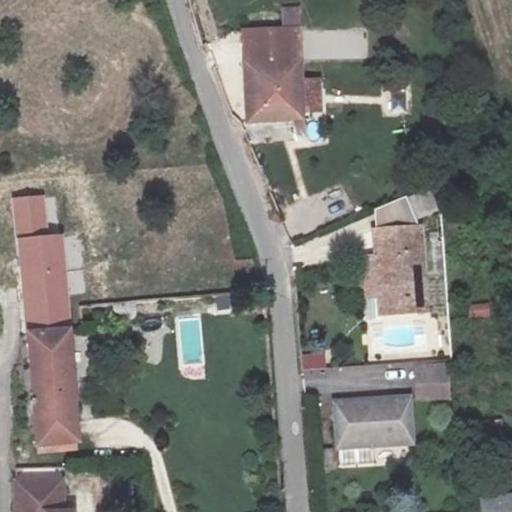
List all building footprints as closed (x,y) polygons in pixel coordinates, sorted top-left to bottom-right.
[(244,135),(303,132),(301,106),(298,51),(298,43),(249,45),(249,37),(239,38),(244,135)] [(289,139),(291,150),(306,148),(304,138),(289,139)] [(379,208),(388,229),(438,208),(430,187),(379,208)] [(11,205),(27,340),(69,337),(67,315),(80,314),(79,297),(64,299),(61,243),(43,244),(39,202),(11,205)] [(422,232),(374,235),(380,324),(428,321),(422,232)] [(465,306),(466,319),(490,317),(489,304),(465,306)] [(204,360),(202,317),(181,318),(183,361),(204,360)] [(69,337),(27,340),(37,459),(81,454),(69,337)] [(302,354),(302,370),(325,370),(325,354),(302,354)] [(446,360),(410,361),(412,392),(447,392),(446,360)] [(327,400),(329,446),(415,440),(414,396),(327,400)] [(506,439),(480,444),(483,462),(510,458),(506,439)] [(416,463),(415,440),(329,446),(331,468),(416,463)] [(511,511),(511,499),(478,505),(478,511),(511,511)]
